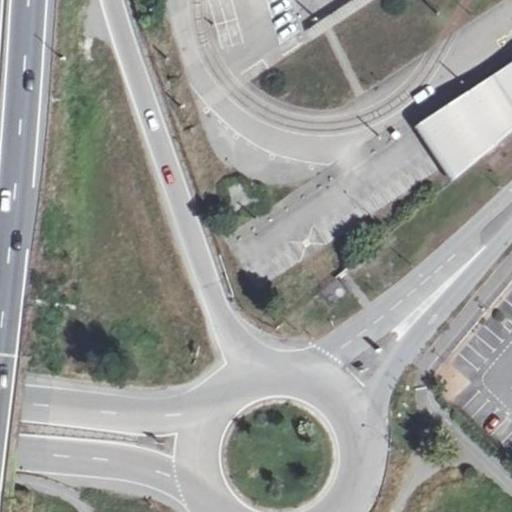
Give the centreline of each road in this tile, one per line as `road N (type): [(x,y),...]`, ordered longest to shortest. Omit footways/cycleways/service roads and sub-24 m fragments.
road 1 (trunk): [(254,380),(209,294),(111,0)]
road 2 (trunk): [(0,352),(30,0)]
road 3 (unclassified): [(511,195),(387,317),(295,376)]
road 4 (unclassified): [(362,443),(387,376),(511,233)]
road 5 (tertiary): [(0,450),(138,467),(207,493)]
road 6 (tertiary): [(210,415),(0,401)]
